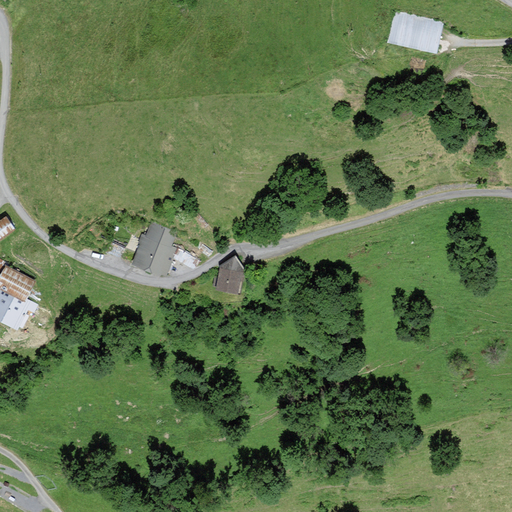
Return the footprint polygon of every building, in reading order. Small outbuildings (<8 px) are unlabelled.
[(441,22),(394,13),(388,41),(435,51),(441,22)] [(5,216),(0,219),(0,237),(13,228),(5,216)] [(175,232),(152,224),(147,236),(142,234),(140,241),(142,242),(134,262),(165,273),(175,248),(170,246),(175,232)] [(243,269),(235,253),(221,265),(216,286),(238,291),(243,269)] [(6,265),(0,276),(0,316),(17,326),(30,303),(23,299),(33,280),(6,265)]
